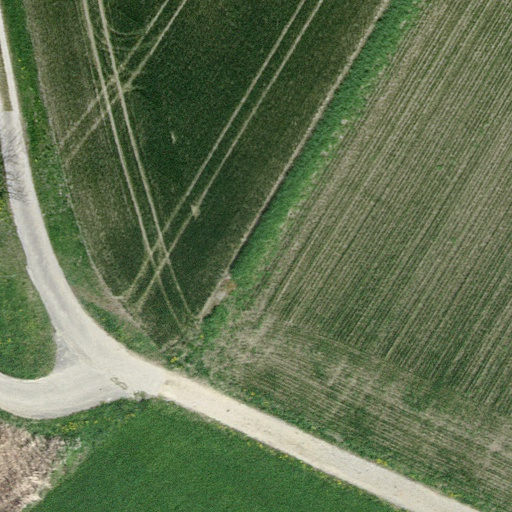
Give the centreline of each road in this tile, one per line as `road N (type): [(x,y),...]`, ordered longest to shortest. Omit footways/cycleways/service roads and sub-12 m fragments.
road 1 (track): [(109,360),(447,511)]
road 2 (track): [(109,360),(74,327),(52,284),(0,83)]
